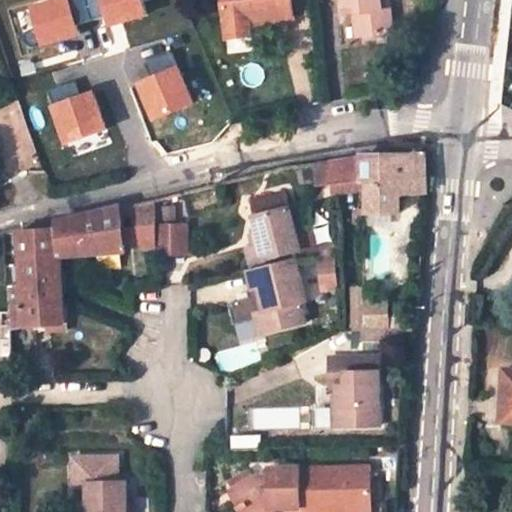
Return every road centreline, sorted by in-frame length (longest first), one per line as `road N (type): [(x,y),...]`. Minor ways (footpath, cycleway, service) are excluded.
road 1 (tertiary): [(454,157),(423,511)]
road 2 (residential): [(0,224),(231,160)]
road 3 (residential): [(433,126),(231,160)]
road 4 (residential): [(178,309),(186,511)]
road 5 (unknown): [(181,391),(0,390)]
